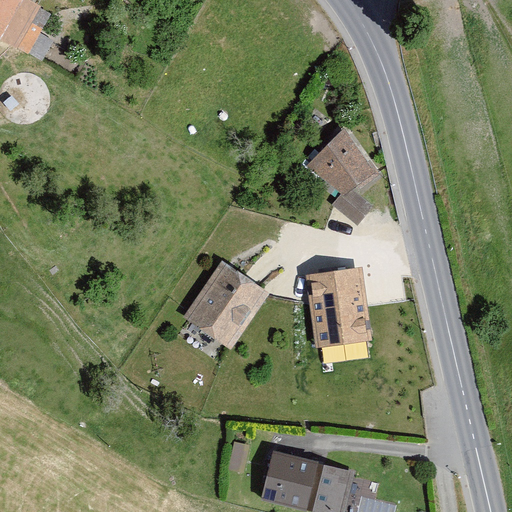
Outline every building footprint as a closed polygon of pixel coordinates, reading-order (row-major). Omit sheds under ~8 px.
[(27,0),(0,0),(0,50),(24,65),(45,29),(20,14),(27,0)] [(340,140),(305,174),(343,212),(378,179),(340,140)] [(220,268),(182,327),(231,359),(270,300),(220,268)] [(363,268),(306,276),(317,346),(374,338),(363,268)] [(346,511),(354,476),(272,458),(261,509),(274,511),(346,511)]
